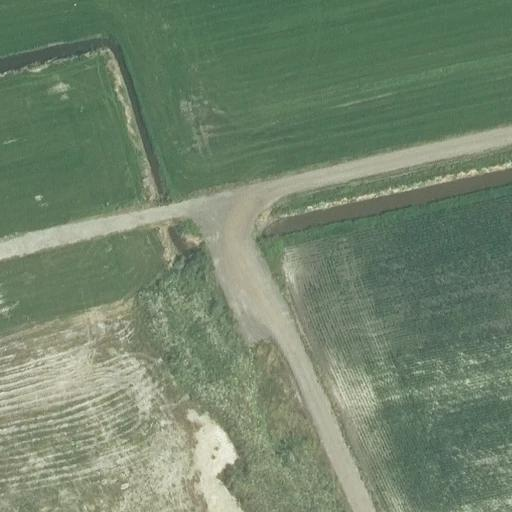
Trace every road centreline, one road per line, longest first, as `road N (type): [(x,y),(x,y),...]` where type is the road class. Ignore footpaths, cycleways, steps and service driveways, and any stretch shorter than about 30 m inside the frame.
road 1 (track): [(0,250),(511,136)]
road 2 (unknown): [(239,197),(268,291),(369,511)]
